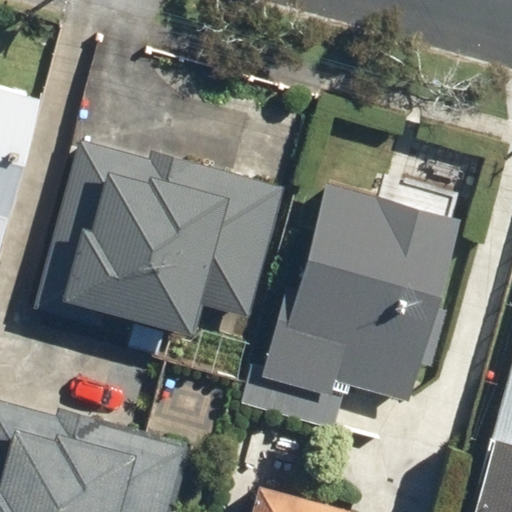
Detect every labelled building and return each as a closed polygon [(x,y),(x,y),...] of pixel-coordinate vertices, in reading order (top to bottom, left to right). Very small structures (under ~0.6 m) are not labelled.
[(0,243),(39,97),(0,86),(0,243)] [(149,156),(79,139),(37,307),(110,325),(114,309),(195,329),(201,304),(249,316),(281,189),(190,166),(192,158),(152,147),(149,156)] [(458,214),(326,181),(300,288),(286,284),(263,379),(330,395),(333,383),(411,402),(458,214)] [(511,511),(511,349),(467,511),(511,511)] [(54,412),(0,398),(0,511),(169,511),(186,445),(99,423),(101,415),(56,404),(54,412)] [(357,511),(359,508),(260,484),(253,511),(357,511)]
